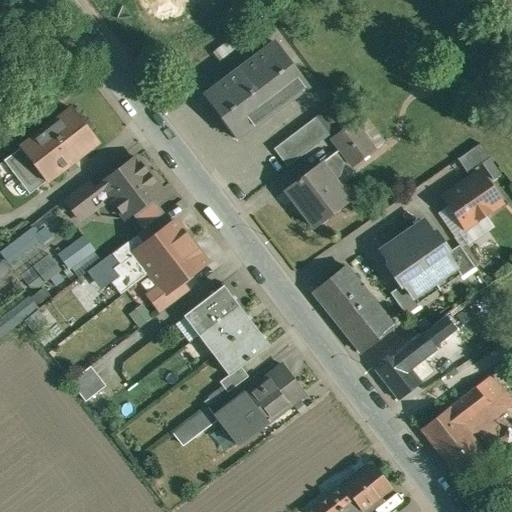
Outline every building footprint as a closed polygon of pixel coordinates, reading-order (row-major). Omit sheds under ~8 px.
[(276,42),(204,96),(221,117),(219,118),(234,138),(236,137),(237,138),(255,124),(256,125),(268,116),(291,98),(292,99),(308,87),(307,86),(308,85),(276,42)] [(72,110),(4,162),(29,195),(98,142),(72,110)] [(316,117),(274,148),(287,166),(329,135),(316,117)] [(375,150),(353,122),(332,138),(354,166),(375,150)] [(481,142),(458,158),(468,173),(492,156),(481,142)] [(322,163),(319,166),(331,183),(341,175),(344,166),(343,161),(337,153),(322,163)] [(162,191),(137,158),(111,177),(121,190),(112,197),(127,218),(162,191)] [(322,162),(286,189),(315,228),(351,201),(350,200),(346,203),(331,183),(319,166),(322,163),(322,162)] [(480,172),(454,190),(457,194),(455,200),(449,204),(465,228),(501,203),(480,172)] [(95,190),(94,191),(104,204),(112,197),(121,190),(111,177),(95,190)] [(88,181),(66,197),(82,220),(104,204),(94,191),(95,190),(88,181)] [(175,221),(135,252),(151,273),(191,242),(175,221)] [(424,221),(381,250),(390,264),(387,266),(401,286),(404,283),(414,297),(415,297),(456,269),(456,268),(447,254),(450,252),(436,232),(433,234),(424,221)] [(55,239),(43,222),(1,252),(13,269),(55,239)] [(73,273),(99,254),(84,234),(59,253),(73,273)] [(191,242),(151,273),(166,293),(166,294),(182,281),(207,263),(191,242)] [(475,267),(460,245),(450,252),(447,254),(456,268),(456,269),(462,277),(475,267)] [(49,253),(22,276),(35,291),(62,269),(49,253)] [(394,326),(345,265),(313,291),(363,352),(394,326)] [(182,281),(166,294),(166,293),(153,302),(161,313),(189,291),(182,281)] [(401,286),(391,293),(406,315),(420,305),(415,297),(414,297),(404,283),(401,286)] [(224,286),(184,317),(199,336),(239,306),(224,286)] [(28,295),(0,317),(0,339),(39,308),(28,295)] [(145,305),(131,313),(139,328),(153,320),(145,305)] [(239,306),(199,336),(214,356),(254,325),(239,306)] [(447,317),(425,333),(433,344),(455,328),(447,317)] [(254,325),(214,356),(229,375),(230,376),(241,367),(269,345),(254,325)] [(425,333),(377,370),(398,398),(421,380),(411,368),(436,348),(433,344),(425,333)] [(284,365),(242,397),(252,411),(255,409),(266,423),(306,393),(284,365)] [(92,366),(71,381),(78,391),(99,376),(92,366)] [(241,367),(230,376),(229,375),(220,382),(228,392),(234,387),(249,376),(241,367)] [(99,376),(78,391),(86,401),(107,386),(99,376)] [(476,386),(422,429),(463,481),(491,459),(485,451),(473,435),(511,405),(511,400),(505,392),(490,403),(476,386)] [(228,392),(209,407),(216,416),(242,397),(234,387),(228,392)] [(242,397),(216,416),(227,431),(252,411),(242,397)] [(186,447),(213,424),(202,411),(174,433),(186,447)] [(500,452),(493,444),(485,451),(491,459),(500,452)] [(371,464),(345,484),(355,497),(363,509),(390,489),(371,464)] [(345,484),(328,497),(337,510),(355,497),(345,484)] [(328,497),(312,509),(314,511),(334,511),(337,510),(328,497)]
